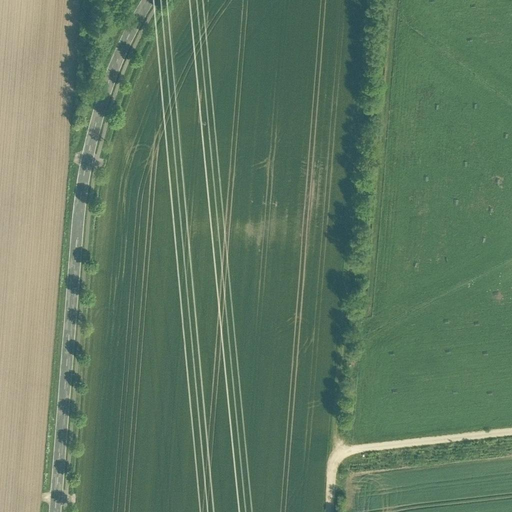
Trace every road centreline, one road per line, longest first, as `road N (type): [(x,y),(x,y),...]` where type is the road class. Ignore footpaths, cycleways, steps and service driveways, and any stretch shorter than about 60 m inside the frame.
road 1 (track): [(369,0),(336,449),(511,432)]
road 2 (tertiary): [(53,511),(83,167),(102,96),(146,0)]
